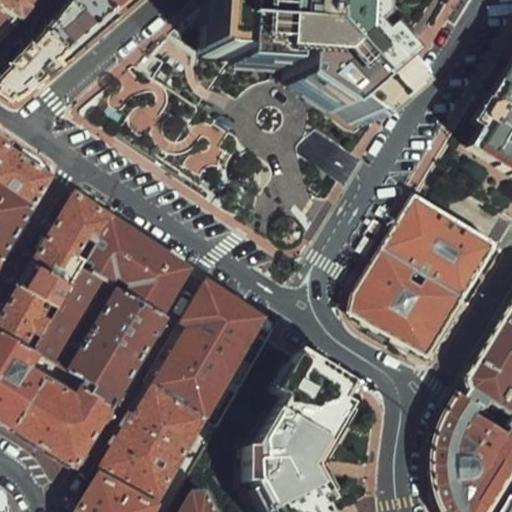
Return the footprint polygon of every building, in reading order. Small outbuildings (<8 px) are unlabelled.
[(142,0),(71,0),(21,54),(5,71),(0,78),(0,105),(13,116),(24,108),(142,0)] [(22,27),(43,0),(0,0),(0,10),(15,24),(22,27)] [(309,84),(336,120),(365,124),(429,73),(395,28),(402,0),(224,0),(203,5),(197,54),(272,70),(271,87),(309,84)] [(0,41),(15,24),(0,10),(0,41)] [(511,56),(471,124),(486,132),(473,154),(511,177),(511,56)] [(0,174),(14,152),(0,141),(0,174)] [(20,156),(14,152),(0,174),(0,184),(36,215),(55,184),(20,156)] [(0,269),(2,271),(36,215),(0,184),(0,269)] [(380,249),(466,309),(503,252),(411,200),(380,249)] [(197,275),(80,201),(0,328),(0,431),(79,481),(173,331),(167,323),(197,275)] [(427,368),(466,309),(380,249),(351,293),(347,317),(427,368)] [(276,321),(210,279),(104,464),(173,500),(276,321)] [(511,298),(472,371),(465,384),(468,398),(458,394),(442,424),(431,456),(429,484),(432,507),(432,511),(497,511),(511,484),(511,298)] [(358,392),(293,349),(238,443),(235,488),(246,511),(332,511),(333,511),(320,474),(358,392)] [(166,511),(173,500),(104,464),(77,511),(166,511)] [(216,511),(208,498),(195,501),(188,511),(216,511)]
